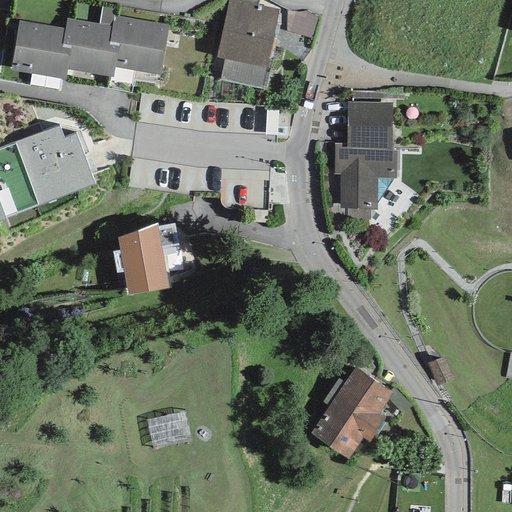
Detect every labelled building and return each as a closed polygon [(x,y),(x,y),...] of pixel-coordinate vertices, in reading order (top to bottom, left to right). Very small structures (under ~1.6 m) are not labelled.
[(266,68),(279,10),(234,0),(228,0),(216,58),(224,59),(220,79),(261,88),(266,68)] [(102,7),(99,24),(111,26),(113,16),(114,9),(102,7)] [(287,11),(287,31),(312,38),(317,16),(306,11),(295,12),(287,11)] [(119,46),(115,67),(160,75),(169,25),(113,16),(108,44),(119,46)] [(71,45),(67,70),(113,77),(115,67),(119,46),(108,44),(111,26),(99,24),(67,19),(65,29),(62,44),(71,45)] [(19,21),(11,71),(65,80),(67,70),(71,45),(62,44),(65,29),(19,21)] [(395,178),(395,149),(391,149),(392,102),(347,101),(346,144),(334,144),(333,174),(340,174),(340,209),(347,209),(347,221),(370,221),(370,210),(376,210),(376,204),(376,177),(393,178),(395,178)] [(0,220),(94,184),(75,135),(63,138),(58,126),(0,147),(0,220)] [(376,177),(376,204),(393,181),(393,178),(376,177)] [(157,225),(117,238),(120,250),(124,272),(128,295),(168,288),(161,248),(178,245),(174,224),(158,227),(157,225)] [(116,274),(124,272),(120,250),(112,252),(116,274)] [(509,352),(505,378),(511,378),(511,271),(509,272),(499,274),(491,278),(483,285),(477,293),(474,302),(472,313),(474,323),(477,331),(482,338),(488,344),(498,349),(509,352)] [(311,433),(348,460),(362,438),(369,442),(384,417),(379,414),(388,401),(392,394),(388,391),(355,367),(345,383),(329,406),(311,433)] [(322,402),(329,406),(345,383),(338,378),(322,402)] [(392,394),(388,401),(402,414),(411,407),(394,388),(388,391),(392,394)]
